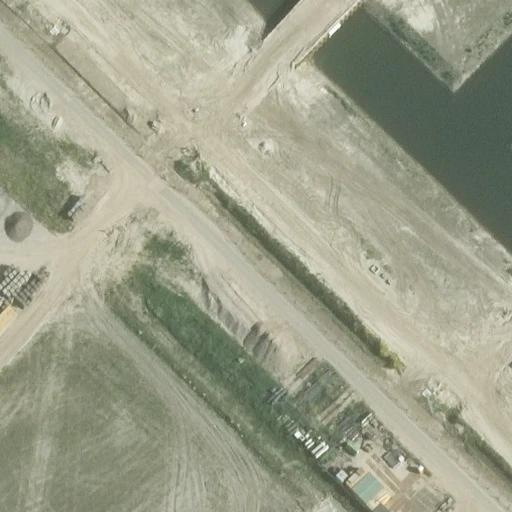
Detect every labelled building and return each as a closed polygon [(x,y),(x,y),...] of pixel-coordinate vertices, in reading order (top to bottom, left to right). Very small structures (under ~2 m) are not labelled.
[(123,0),(140,17),(156,0),(123,0)] [(156,0),(140,17),(138,19),(155,35),(164,25),(172,34),(192,14),(177,0),(156,0)] [(415,0),(411,0),(397,15),(426,44),(451,18),(435,2),(426,11),(415,0)] [(436,0),(435,2),(451,18),(468,0),(436,0)] [(196,56),(186,66),(204,83),(233,53),(207,28),(187,48),(196,56)] [(283,111),(252,144),(270,162),(293,138),(302,147),(319,129),(310,120),(301,129),(283,111)] [(325,159),(307,178),(323,193),(351,164),(336,149),(342,143),(333,134),(317,151),(325,159)] [(351,164),(323,193),(338,207),(366,178),(351,164)] [(366,178),(338,207),(348,218),(378,188),(366,177),(366,178)] [(378,188),(348,218),(360,229),(360,228),(388,199),(389,199),(378,188)] [(388,199),(360,228),(375,243),(403,214),(388,199)] [(403,214),(375,243),(390,257),(389,257),(418,227),(418,228),(403,214)] [(418,227),(389,257),(401,268),(430,238),(418,227)] [(430,238),(401,268),(412,279),(440,249),(441,249),(430,238)] [(440,249),(412,279),(413,278),(428,293),(437,283),(446,291),(451,286),(472,264),(464,256),(456,264),(440,249)] [(466,309),(445,330),(464,348),(496,315),(477,297),(484,290),(475,282),(457,300),(466,309)]
